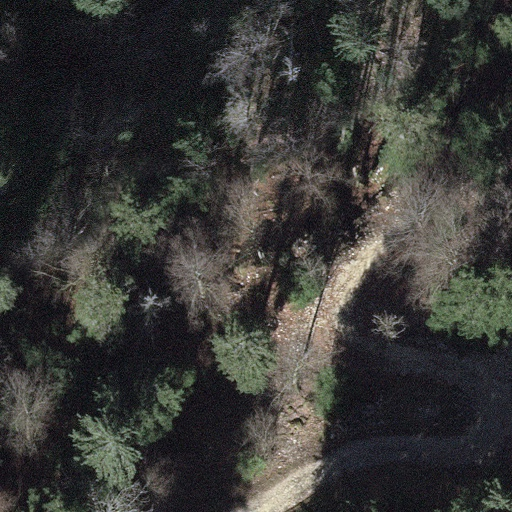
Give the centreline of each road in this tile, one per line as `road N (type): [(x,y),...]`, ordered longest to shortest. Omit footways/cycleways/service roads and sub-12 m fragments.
road 1 (track): [(511,401),(483,365),(367,350),(341,337),(333,313),(360,264),(440,203),(511,175)]
road 2 (track): [(243,511),(288,479),(355,450),(392,442),(479,448),(506,435),(511,421)]
